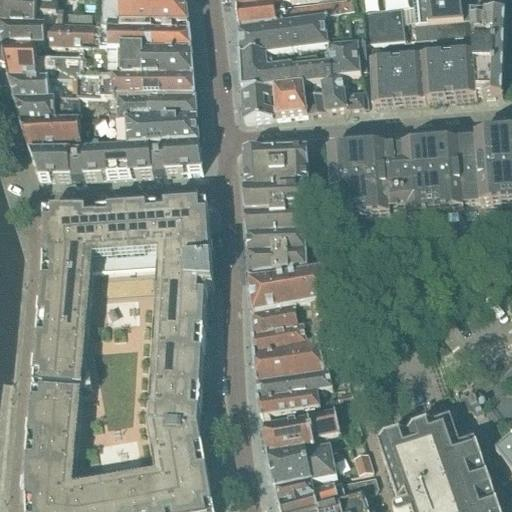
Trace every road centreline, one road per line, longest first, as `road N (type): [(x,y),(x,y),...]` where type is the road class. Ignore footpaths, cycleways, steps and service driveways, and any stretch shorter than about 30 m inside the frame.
road 1 (residential): [(227,194),(238,431),(252,511)]
road 2 (residential): [(227,194),(32,203),(0,93)]
road 3 (residential): [(511,115),(226,142)]
road 4 (residential): [(226,142),(211,0)]
